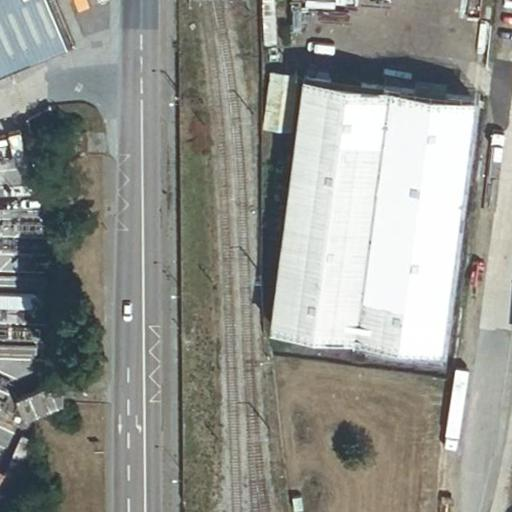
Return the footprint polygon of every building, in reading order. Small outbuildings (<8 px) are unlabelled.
[(0,0),(0,69),(66,41),(48,0),(0,0)] [(300,80),(274,77),(267,132),(293,135),(300,80)] [(289,216),(285,243),(274,329),(445,351),(477,102),(306,80),(295,168),(282,166),(279,191),(292,193),(289,216)] [(87,129),(64,130),(67,156),(87,155),(87,129)] [(271,241),(285,243),(289,216),(274,214),(271,241)] [(23,363),(0,352),(0,407),(2,409),(23,363)] [(58,377),(15,395),(24,418),(61,401),(58,377)] [(0,506),(31,440),(0,425),(0,506)]
